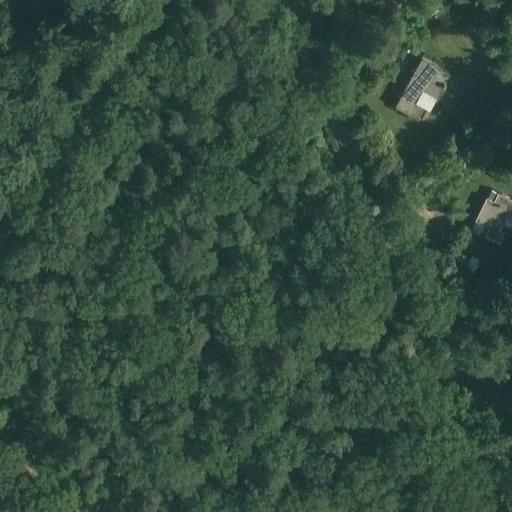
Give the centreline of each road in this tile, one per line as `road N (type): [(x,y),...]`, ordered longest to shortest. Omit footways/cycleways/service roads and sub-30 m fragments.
road 1 (residential): [(502,511),(285,0)]
road 2 (residential): [(0,239),(158,0)]
